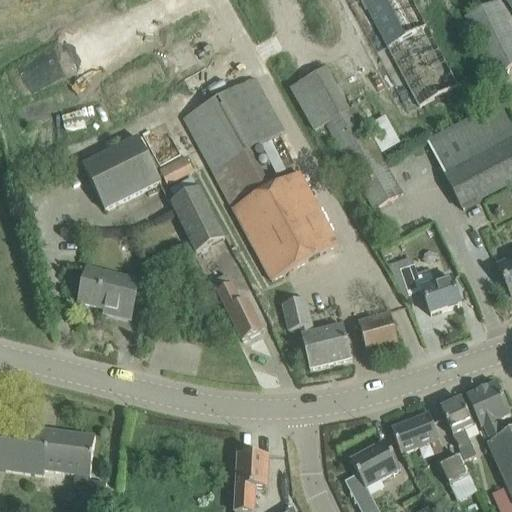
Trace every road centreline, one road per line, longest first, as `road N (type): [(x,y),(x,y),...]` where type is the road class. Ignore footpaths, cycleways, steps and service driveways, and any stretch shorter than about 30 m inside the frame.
road 1 (tertiary): [(0,355),(183,402),(304,409)]
road 2 (tertiary): [(304,409),(370,396),(511,348)]
